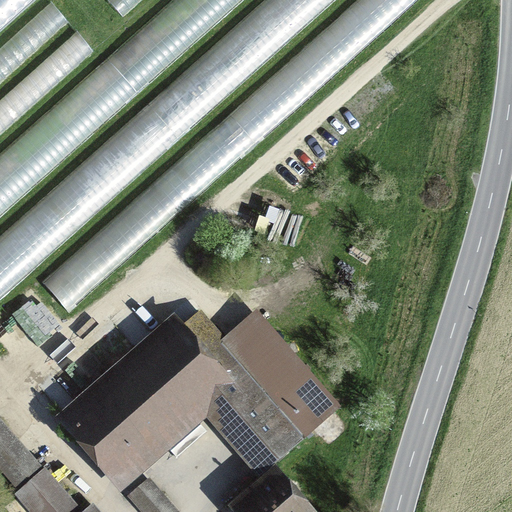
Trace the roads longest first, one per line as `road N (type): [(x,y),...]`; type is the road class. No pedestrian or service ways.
road 1 (tertiary): [(396,511),(488,202),(511,81)]
road 2 (track): [(121,511),(10,393)]
